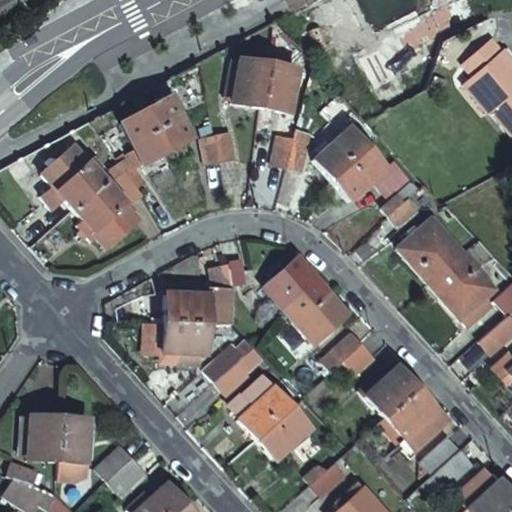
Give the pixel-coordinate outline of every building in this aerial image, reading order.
[(511,138),(511,63),(504,55),(502,56),(492,44),(463,68),(474,81),(473,83),(496,111),(492,115),(493,116),(511,138)] [(255,110),(264,67),(236,61),(227,105),(255,110)] [(293,73),(264,67),(255,110),(283,116),(284,111),(290,112),(293,102),(286,100),(293,73)] [(465,89),(489,118),(493,116),(492,115),(496,111),(473,83),(465,89)] [(139,168),(163,155),(187,142),(166,102),(141,115),(119,127),(139,168)] [(382,171),(363,151),(345,132),(312,163),(329,182),(348,203),(370,182),(382,171)] [(226,137),(212,140),(217,165),(231,162),(226,137)] [(283,171),(289,143),(274,139),(267,167),(283,171)] [(217,165),(212,140),(197,143),(203,168),(217,165)] [(305,147),(289,143),(283,171),(299,174),(305,147)] [(38,177),(71,214),(101,187),(92,177),(97,171),(88,162),(83,166),(69,150),(38,177)] [(114,169),(122,180),(130,192),(138,186),(122,163),(114,169)] [(382,171),(370,182),(386,199),(407,181),(391,163),(382,171)] [(107,174),(116,185),(122,180),(114,169),(107,174)] [(116,185),(106,186),(124,209),(136,200),(130,192),(122,180),(116,185)] [(101,187),(71,214),(79,223),(73,229),(88,246),(94,241),(103,250),(133,223),(101,187)] [(379,209),(386,217),(400,204),(393,197),(379,209)] [(415,212),(405,200),(400,204),(386,217),(396,229),(415,212)] [(427,287),(461,257),(427,220),(393,250),(427,287)] [(491,290),(461,257),(427,287),(458,320),(467,330),(490,310),(481,300),(491,290)] [(262,291),(281,312),(311,346),(345,316),(327,296),(295,261),(262,291)] [(247,270),(229,272),(232,291),(251,290),(247,270)] [(232,291),(229,272),(220,273),(222,291),(214,291),(214,300),(161,296),(160,324),(205,326),(230,327),(232,291)] [(511,313),(511,284),(492,303),(506,319),(511,313)] [(511,336),(511,325),(506,319),(477,345),(489,358),(511,336)] [(205,326),(160,324),(143,323),(142,351),(159,352),(159,354),(166,354),(166,362),(199,364),(199,356),(204,356),(205,326)] [(340,363),(358,347),(348,335),(330,351),(340,363)] [(203,370),(214,383),(236,364),(242,358),(231,346),(203,370)] [(340,363),(338,365),(349,378),(370,360),(358,347),(340,363)] [(236,364),(214,383),(228,400),(250,380),(236,364)] [(381,422),(414,392),(394,370),(361,400),(381,422)] [(251,406),(269,391),(258,378),(240,395),(251,406)] [(287,410),(269,391),(251,406),(235,421),(253,440),(270,459),(303,429),(287,410)] [(434,413),(414,392),(381,422),(409,453),(431,434),(422,423),(434,413)] [(442,424),(434,413),(422,423),(431,434),(442,424)] [(55,421),(26,420),(17,419),(16,457),(24,457),(24,462),(52,464),(55,421)] [(84,422),(55,421),(52,464),(51,483),(70,484),(81,480),(82,466),(84,422)] [(419,467),(431,480),(459,455),(446,441),(419,467)] [(86,475),(98,489),(126,464),(114,451),(86,475)] [(459,455),(431,480),(442,494),(471,468),(459,455)] [(126,464),(98,489),(112,505),(140,480),(126,464)] [(309,485),(323,473),(317,466),(303,478),(309,485)] [(341,478),(331,466),(323,473),(309,485),(319,496),(341,478)] [(27,489),(31,489),(35,478),(9,467),(3,479),(9,483),(27,489)] [(462,511),(505,511),(511,506),(511,500),(497,483),(494,485),(486,476),(456,504),(462,511)] [(31,489),(27,489),(9,483),(2,500),(28,511),(33,511),(38,502),(61,511),(69,511),(51,491),(31,489)] [(135,511),(179,511),(178,510),(160,490),(135,511)] [(335,511),(378,511),(360,491),(335,511)]
